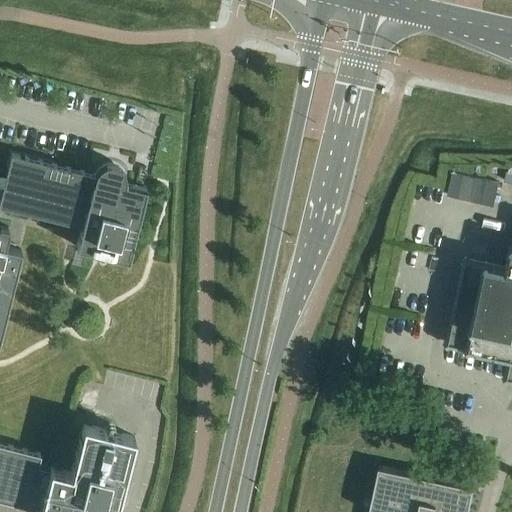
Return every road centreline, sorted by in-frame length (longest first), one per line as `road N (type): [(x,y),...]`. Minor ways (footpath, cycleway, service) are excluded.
road 1 (tertiary): [(241,511),(275,362),(328,205),(375,2)]
road 2 (tertiary): [(323,0),(216,511)]
road 3 (primary): [(375,2),(511,32)]
